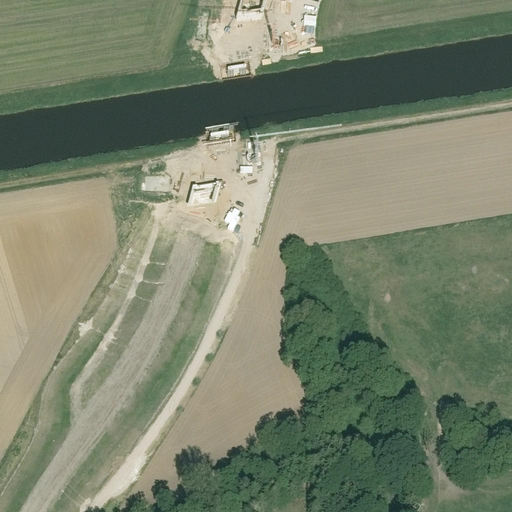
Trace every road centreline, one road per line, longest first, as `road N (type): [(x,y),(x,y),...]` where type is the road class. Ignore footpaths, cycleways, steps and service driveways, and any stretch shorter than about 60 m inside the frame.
road 1 (unclassified): [(252,0),(203,187),(130,366),(35,511)]
road 2 (track): [(0,186),(511,105)]
